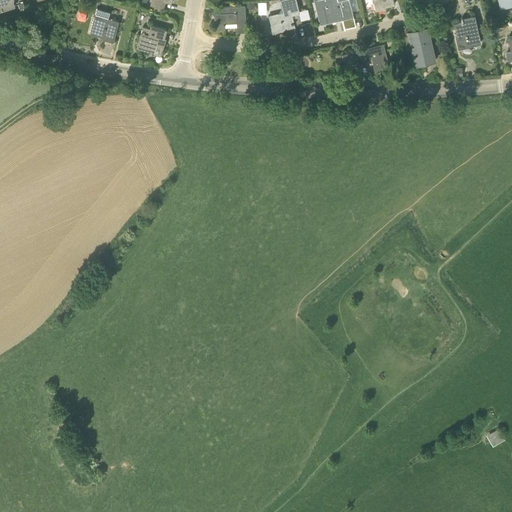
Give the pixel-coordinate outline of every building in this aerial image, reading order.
[(0,0),(0,9),(15,5),(13,0),(0,0)] [(154,0),(153,6),(163,9),(165,2),(171,4),(172,0),(154,0)] [(269,15),(273,32),(302,24),(295,0),(280,0),(283,12),(274,14),(274,13),(269,15)] [(348,0),(315,0),(317,7),(319,7),(322,20),(328,18),(340,15),(340,18),(348,16),(347,11),(351,10),(348,0)] [(393,3),(392,0),(372,0),(375,10),(386,8),(385,6),(395,4),(394,3),(393,3)] [(222,6),(222,7),(223,7),(224,12),(214,13),(215,29),(225,28),(225,27),(236,26),(237,32),(246,32),(245,5),(222,6)] [(103,38),(113,41),(119,21),(109,18),(108,19),(95,16),(90,32),(91,33),(91,32),(100,35),(100,34),(104,34),(103,38)] [(455,23),(460,46),(480,42),(474,16),(462,18),(462,17),(461,18),(462,22),(455,23)] [(150,28),(143,26),(137,47),(154,52),(156,45),(162,46),(167,29),(151,24),(150,28)] [(408,33),(415,64),(435,59),(427,28),(420,30),(420,31),(409,34),(408,33)] [(348,77),(359,74),(366,72),(367,72),(368,72),(365,60),(372,58),(375,70),(389,66),(384,43),(342,53),(344,60),(345,60),(346,65),(340,66),(342,73),(360,69),(361,72),(347,76),(348,77)] [(462,76),(462,67),(454,67),(454,76),(462,76)] [(498,428),(486,435),(493,446),(504,440),(498,428)]
